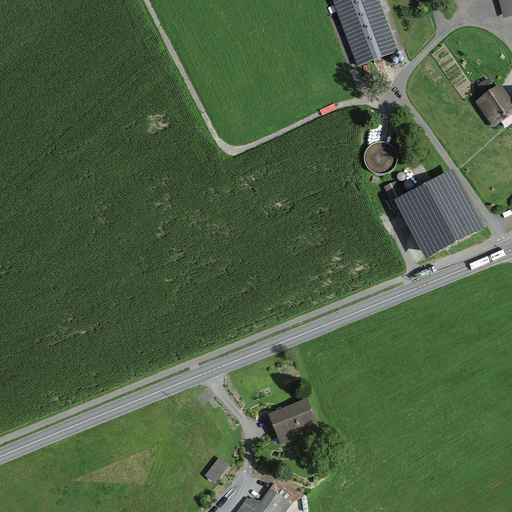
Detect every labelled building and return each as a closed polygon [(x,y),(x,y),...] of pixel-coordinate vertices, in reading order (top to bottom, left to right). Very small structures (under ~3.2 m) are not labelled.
[(405,49),(386,0),(331,0),(357,68),(405,49)] [(511,15),(511,0),(498,0),(503,18),(511,15)] [(474,87),(481,97),(474,102),(492,128),(511,113),(511,99),(500,83),(494,88),(487,78),(474,87)] [(396,182),(384,188),(394,208),(396,207),(425,262),(485,232),(454,172),(404,197),(396,182)] [(317,431),(304,401),(266,417),(278,447),(317,431)] [(230,462),(220,456),(207,475),(217,481),(230,462)] [(284,511),(292,501),(271,486),(261,501),(253,495),(241,511),(284,511)]
